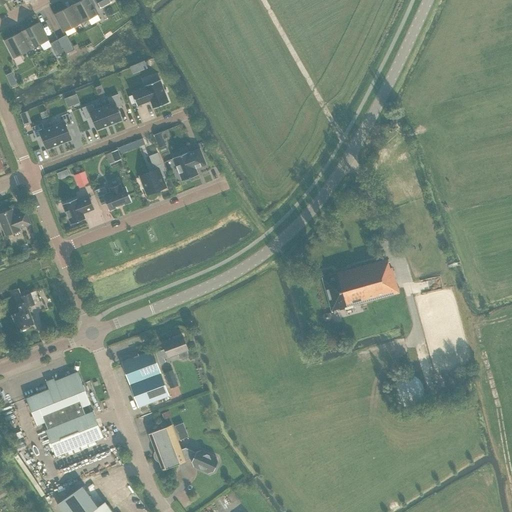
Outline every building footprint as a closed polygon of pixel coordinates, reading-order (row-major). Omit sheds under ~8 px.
[(79,0),(71,5),(81,22),(98,13),(90,0),(79,0)] [(63,32),(81,22),(71,5),(53,14),(63,32)] [(21,31),(31,49),(48,40),(39,22),(21,31)] [(31,49),(21,31),(4,40),(13,58),(31,49)] [(65,36),(58,39),(66,53),(73,50),(65,36)] [(58,42),(52,45),(57,55),(63,52),(58,42)] [(169,100),(160,78),(144,84),(145,86),(132,91),(137,104),(150,99),(153,107),(169,100)] [(110,103),(102,106),(109,124),(122,119),(116,106),(122,104),(118,93),(108,97),(110,103)] [(92,103),(82,107),(86,118),(92,116),(97,129),(109,124),(102,106),(95,109),(92,103)] [(60,123),(52,126),(59,144),(71,139),(66,126),(72,123),(68,113),(57,117),(60,123)] [(42,123),(32,127),(36,137),(42,135),(47,149),(59,144),(52,126),(45,129),(42,123)] [(161,132),(154,135),(159,148),(166,145),(163,139),(171,136),(168,129),(161,132)] [(142,138),(127,144),(129,150),(145,144),(142,138)] [(189,151),(173,158),(182,181),(198,174),(196,168),(206,164),(200,148),(189,152),(189,151)] [(117,150),(111,152),(115,161),(121,159),(117,150)] [(157,152),(149,156),(154,170),(139,176),(146,195),(167,187),(163,177),(166,175),(157,152)] [(84,171),(74,175),(80,188),(89,184),(84,171)] [(121,190),(119,185),(110,189),(111,191),(107,193),(104,187),(95,190),(101,205),(107,203),(110,209),(130,201),(125,188),(121,190)] [(94,209),(89,197),(78,201),(77,198),(63,204),(71,224),(85,219),(83,213),(94,209)] [(20,230),(20,228),(31,224),(26,211),(18,214),(19,216),(15,217),(12,209),(0,213),(0,225),(0,227),(2,228),(5,236),(20,230)] [(40,247),(38,242),(31,244),(33,250),(40,247)] [(322,277),(332,312),(399,293),(392,268),(390,268),(387,259),(322,277)] [(34,303),(30,293),(20,296),(23,303),(16,305),(19,312),(12,315),(14,322),(15,321),(19,330),(33,324),(29,313),(30,313),(27,306),(34,303)] [(168,357),(168,358),(178,354),(179,357),(183,359),(186,358),(188,354),(187,351),(188,350),(182,335),(163,343),(165,349),(155,352),(159,364),(165,362),(164,359),(168,357)] [(138,407),(169,396),(161,373),(152,350),(121,361),(130,385),(138,407)] [(172,369),(164,372),(170,388),(178,385),(172,369)] [(46,381),(47,384),(49,389),(26,398),(37,425),(45,422),(47,428),(45,429),(56,456),(103,437),(92,410),(90,411),(88,404),(90,403),(77,372),(55,381),(54,378),(46,381)] [(410,375),(408,374),(405,375),(402,375),(399,377),(397,378),(395,380),(393,383),(392,385),(392,388),(391,391),(392,393),(392,396),(393,399),(395,401),(397,403),(399,405),(402,406),(405,407),(408,407),(410,407),(413,406),(416,405),(418,403),(420,401),(422,399),(423,396),(424,393),(424,391),(424,388),(423,385),(422,382),(420,380),(418,378),(416,377),(413,375),(410,375)] [(159,461),(162,470),(185,461),(185,460),(189,459),(192,460),(191,461),(193,465),(209,473),(213,471),(218,461),(216,457),(200,450),(196,451),(195,452),(185,448),(181,449),(172,425),(148,433),(155,452),(154,454),(154,456),(155,458),(156,460),(158,461),(159,461)] [(82,486),(57,505),(61,511),(112,511),(105,501),(97,507),(82,486)]
